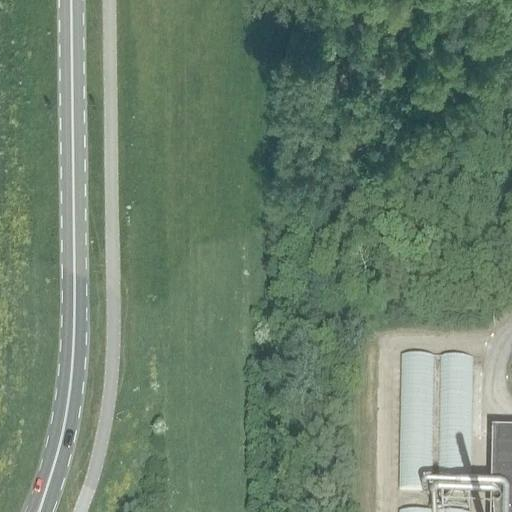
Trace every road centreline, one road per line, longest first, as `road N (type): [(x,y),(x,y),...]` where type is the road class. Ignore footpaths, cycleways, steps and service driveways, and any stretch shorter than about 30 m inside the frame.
road 1 (tertiary): [(73,0),(70,394),(39,511)]
road 2 (unknown): [(511,316),(484,371),(491,409),(511,419)]
